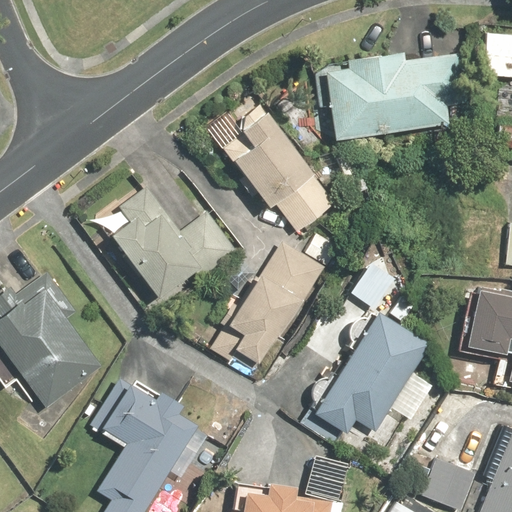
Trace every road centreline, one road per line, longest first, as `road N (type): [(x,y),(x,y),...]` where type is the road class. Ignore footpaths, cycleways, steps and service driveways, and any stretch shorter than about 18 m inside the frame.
road 1 (unknown): [(324,485),(242,384),(129,314),(31,165)]
road 2 (residential): [(56,146),(267,0)]
road 3 (residential): [(0,14),(56,146)]
